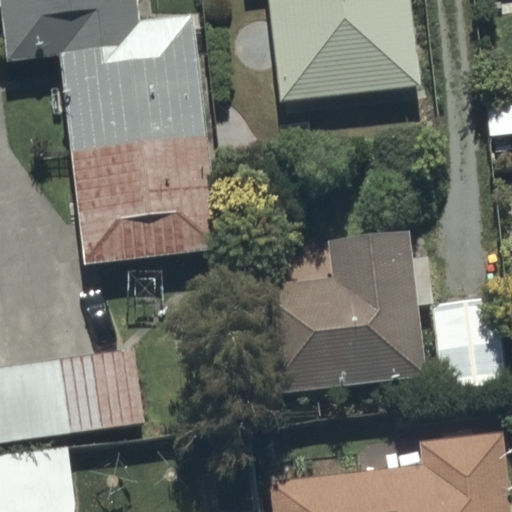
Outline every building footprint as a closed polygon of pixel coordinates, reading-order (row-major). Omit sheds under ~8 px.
[(133,0),(0,0),(0,52),(4,82),(59,75),(84,283),(219,267),(191,34),(138,40),(133,0)] [(262,0),(276,119),(416,103),(404,0),(262,0)] [(242,374),(259,372),(264,413),(424,395),(408,255),(327,264),(331,300),(235,311),(242,374)] [(500,400),(493,320),(431,326),(440,407),(500,400)] [(134,360),(0,377),(0,511),(71,511),(64,454),(145,443),(134,360)] [(270,498),(271,511),(508,511),(506,466),(501,467),(499,453),(445,458),(444,452),(424,454),(425,458),(417,459),(419,486),(270,498)]
